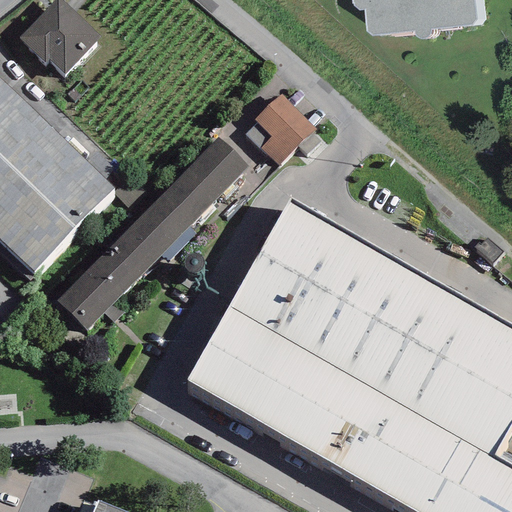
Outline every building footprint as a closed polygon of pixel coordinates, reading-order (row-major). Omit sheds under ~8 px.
[(62,0),(54,0),(19,38),(45,63),(48,59),(65,75),(101,37),(62,0)] [(352,0),(353,5),(359,11),(364,11),(365,32),(372,35),(414,31),(415,36),(419,39),(423,39),(427,38),(430,36),(431,34),(431,31),(473,25),(476,20),(473,0),(352,0)] [(113,190),(0,80),(0,239),(33,272),(113,190)] [(281,94),(254,120),(256,122),(245,133),(277,166),(298,146),(306,155),(321,141),(312,132),(315,129),(281,94)] [(218,137),(56,301),(86,330),(248,167),(218,137)] [(511,423),(511,325),(290,197),(187,379),(418,511),(511,511),(511,464),(495,454),(511,423)] [(89,511),(129,511),(95,498),(89,511)]
